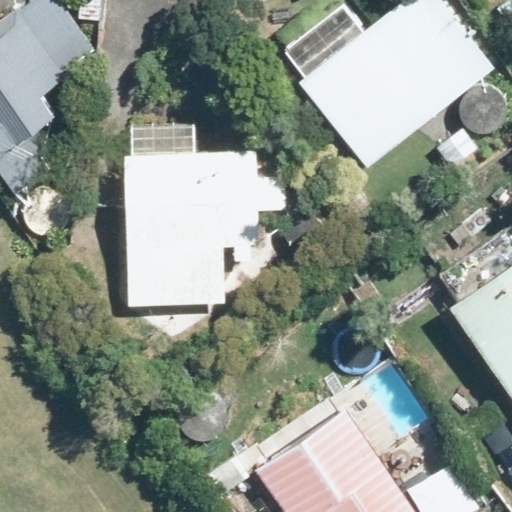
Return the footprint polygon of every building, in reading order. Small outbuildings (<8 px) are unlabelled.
[(48,162),(60,118),(66,114),(61,106),(63,88),(73,81),(69,77),(100,55),(62,0),(47,0),(0,31),(0,168),(22,199),(55,173),(48,162)] [(83,0),(83,23),(105,24),(105,0),(83,0)] [(445,0),(419,0),(309,90),(376,175),(504,76),(445,0)] [(466,130),(440,153),(461,177),(487,154),(466,130)] [(205,160),(203,134),(138,136),(140,162),(135,162),(136,312),(231,309),(233,253),(266,252),(266,215),(293,215),(293,184),(265,185),(264,159),(205,160)] [(267,280),(238,299),(251,318),(280,301),(267,280)] [(511,282),(461,318),(511,393),(511,282)] [(266,480),(286,511),(419,511),(359,418),(266,480)]
